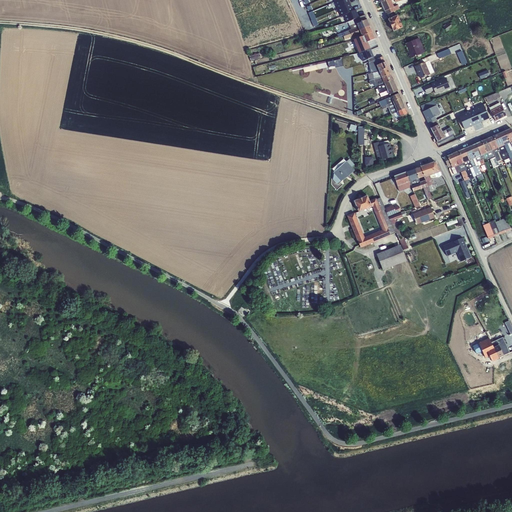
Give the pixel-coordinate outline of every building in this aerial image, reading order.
[(335,0),(343,22),(359,17),(356,8),(352,10),(348,0),(330,0),(331,2),(335,0)] [(385,0),(381,2),(385,11),(394,7),(391,0),(385,0)] [(419,22),(428,18),(422,1),(412,5),(419,22)] [(396,10),(386,14),(388,19),(398,15),(396,10)] [(357,23),(367,19),(365,15),(354,19),(355,24),(350,26),(351,29),(358,26),(357,23)] [(398,15),(388,19),(393,31),(403,27),(401,23),(398,15)] [(367,19),(357,23),(358,26),(359,30),(370,25),(367,19)] [(449,22),(443,27),(447,32),(453,27),(452,26),(455,25),(453,22),(450,24),(449,22)] [(373,32),(370,25),(359,30),(361,34),(362,36),(373,32)] [(358,26),(351,29),(342,32),(344,36),(345,39),(353,36),(353,37),(361,34),(359,30),(358,26)] [(375,38),(373,32),(362,36),(365,42),(373,39),(375,38)] [(365,42),(362,36),(354,39),(355,44),(360,42),(361,44),(356,46),(358,50),(375,43),(373,39),(365,42)] [(419,38),(405,44),(411,58),(425,52),(419,38)] [(378,50),(381,57),(383,56),(378,44),(375,46),(377,50),(378,50)] [(457,46),(452,51),(457,56),(462,52),(461,51),(457,46)] [(387,65),(383,56),(381,57),(377,58),(380,64),(377,65),(378,68),(387,65)] [(350,57),(343,59),(345,65),(352,64),(350,57)] [(380,64),(377,58),(368,62),(369,66),(353,71),(355,75),(372,70),(378,68),(377,65),(380,64)] [(425,62),(415,66),(420,79),(430,74),(425,62)] [(391,74),(387,65),(378,68),(381,75),(382,77),(391,74)] [(378,68),(372,70),(372,72),(368,73),(368,74),(369,73),(370,77),(373,76),(381,75),(378,68)] [(393,80),(391,74),(382,77),(383,80),(384,83),(385,83),(393,80)] [(381,75),(373,76),(374,79),(369,80),(370,83),(375,82),(383,80),(382,77),(381,75)] [(446,78),(432,83),(436,94),(450,88),(446,78)] [(398,91),(393,80),(385,83),(388,90),(390,94),(398,91)] [(384,83),(377,86),(380,93),(388,90),(385,83),(384,83)] [(427,94),(434,92),(431,84),(424,86),(427,94)] [(485,97),(487,102),(497,98),(498,100),(501,99),(500,97),(501,97),(503,96),(502,94),(510,91),(511,90),(511,86),(509,88),(501,91),(485,97)] [(399,93),(391,96),(393,102),(401,98),(399,93)] [(378,108),(384,105),(393,102),(391,96),(376,103),(378,108)] [(405,108),(401,98),(393,102),(397,112),(405,108)] [(389,110),(391,115),(397,112),(393,102),(384,105),(386,111),(389,110)] [(489,108),(490,111),(501,105),(500,102),(489,108)] [(427,120),(435,116),(440,113),(436,105),(423,112),(427,120)] [(483,105),(459,116),(465,129),(489,118),(483,105)] [(501,105),(490,111),(495,121),(506,116),(501,105)] [(408,113),(405,108),(397,112),(400,117),(408,113)] [(409,117),(408,113),(400,117),(397,112),(391,115),(393,119),(392,120),(393,123),(409,117)] [(429,124),(431,128),(438,124),(439,124),(437,120),(429,124)] [(438,124),(431,128),(438,141),(445,137),(442,132),(438,124)] [(364,126),(364,127),(364,145),(366,145),(366,166),(370,166),(369,145),(367,145),(367,140),(373,140),(374,129),(364,126)] [(442,132),(445,137),(446,137),(447,139),(451,138),(449,135),(454,133),(451,127),(442,132)] [(505,131),(499,134),(504,145),(510,142),(505,131)] [(499,134),(493,136),(498,148),(504,145),(499,134)] [(493,136),(488,138),(493,150),(498,148),(493,136)] [(488,138),(482,141),(487,153),(493,150),(488,138)] [(380,146),(389,144),(388,140),(375,144),(379,158),(382,157),(380,146)] [(482,141),(476,144),(481,155),(487,153),(482,141)] [(389,144),(380,146),(382,157),(383,159),(392,156),(389,144)] [(476,144),(471,146),(475,158),(481,155),(476,144)] [(508,154),(504,145),(498,148),(500,151),(502,156),(508,154)] [(471,146),(465,148),(470,160),(475,158),(471,146)] [(465,148),(459,151),(464,163),(470,160),(465,148)] [(500,151),(498,148),(493,150),(497,160),(498,164),(502,162),(497,152),(500,151)] [(487,153),(489,158),(491,162),(497,160),(493,150),(487,153)] [(459,151),(453,153),(458,165),(464,163),(459,151)] [(453,153),(447,156),(451,166),(452,168),(455,167),(458,165),(453,153)] [(481,155),(484,163),(487,170),(490,169),(487,162),(488,161),(487,159),(489,158),(487,153),(481,155)] [(475,158),(479,166),(484,163),(481,155),(475,158)] [(479,166),(475,158),(470,160),(473,167),(477,177),(479,176),(476,171),(478,170),(477,169),(480,168),(479,166)] [(335,171),(346,161),(344,159),(332,169),(335,171)] [(349,159),(346,161),(352,167),(355,165),(349,159)] [(473,167),(470,160),(464,163),(468,171),(469,174),(471,172),(470,168),(473,167)] [(335,171),(333,172),(341,181),(355,170),(352,167),(346,161),(335,171)] [(434,162),(429,164),(432,174),(435,173),(441,171),(437,163),(434,162)] [(458,165),(461,172),(463,177),(461,178),(462,181),(468,179),(465,172),(468,171),(464,163),(458,165)] [(421,167),(424,177),(430,175),(432,174),(429,164),(421,167)] [(421,167),(413,169),(416,179),(424,177),(421,167)] [(477,177),(473,167),(470,168),(471,172),(469,174),(471,179),(474,178),(474,177),(477,177)] [(413,169),(406,172),(409,181),(410,181),(416,179),(413,169)] [(394,176),(398,186),(403,184),(409,181),(406,172),(394,176)] [(431,179),(430,175),(424,177),(429,190),(435,188),(432,178),(431,179)] [(429,190),(424,177),(416,179),(410,181),(413,191),(414,191),(423,188),(425,191),(428,200),(433,198),(429,190)] [(409,181),(403,184),(406,189),(408,188),(412,197),(409,198),(413,208),(420,206),(415,195),(414,191),(413,191),(410,181),(409,181)] [(354,201),(359,212),(372,207),(369,201),(367,196),(354,201)] [(381,197),(376,199),(387,226),(392,224),(388,217),(385,208),(381,197)] [(347,216),(361,248),(391,235),(387,226),(376,199),(376,198),(369,201),(372,207),(373,207),(382,230),(365,237),(355,212),(347,216)] [(385,208),(388,217),(401,213),(399,205),(394,207),(393,204),(385,208)] [(413,213),(412,214),(417,225),(435,218),(431,207),(422,210),(413,213)] [(403,217),(401,213),(388,217),(392,224),(396,232),(399,239),(404,237),(396,219),(403,217)] [(501,220),(506,232),(511,230),(507,217),(501,220)] [(495,220),(489,222),(494,236),(500,234),(495,222),(496,222),(495,220)] [(495,222),(500,234),(506,232),(501,220),(496,222),(495,222)] [(391,235),(396,232),(392,224),(387,226),(391,235)] [(404,237),(399,239),(404,250),(409,248),(404,237)] [(443,246),(448,256),(457,252),(461,262),(471,257),(463,238),(443,246)] [(407,261),(401,245),(377,254),(383,270),(407,261)] [(485,345),(487,350),(499,345),(496,340),(494,341),(492,337),(490,334),(488,335),(489,337),(485,339),(487,344),(485,345)] [(503,337),(496,340),(499,345),(504,355),(510,352),(503,337)] [(483,345),(480,347),(485,358),(488,356),(483,345)] [(499,345),(487,350),(492,361),(504,355),(499,345)]
